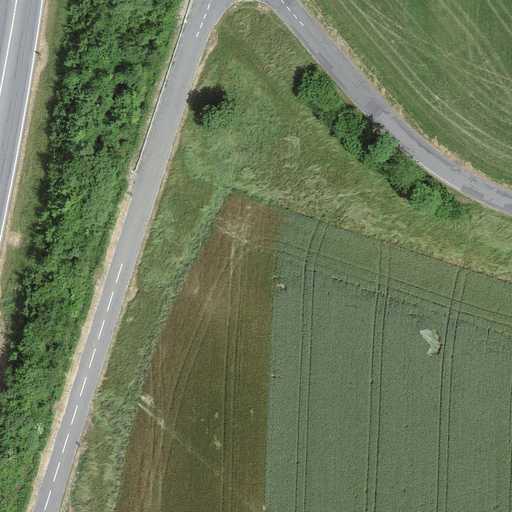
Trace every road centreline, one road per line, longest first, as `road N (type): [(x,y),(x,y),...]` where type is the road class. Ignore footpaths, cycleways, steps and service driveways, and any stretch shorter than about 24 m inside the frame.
road 1 (tertiary): [(44,511),(212,0)]
road 2 (tertiary): [(281,0),(409,142),(457,180),(511,204)]
